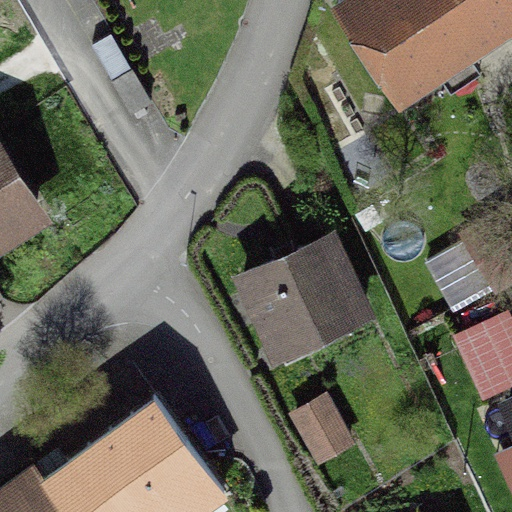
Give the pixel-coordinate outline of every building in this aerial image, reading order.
[(511,0),(356,0),(340,11),(394,91),(511,12),(511,0)] [(108,82),(127,114),(146,102),(127,70),(108,82)] [(0,255),(53,220),(0,139),(0,255)] [(487,284),(511,268),(511,209),(511,210),(461,240),(487,284)] [(292,250),(287,239),(265,249),(270,260),(239,275),(281,366),(322,347),(315,333),(360,313),(324,235),(292,250)] [(185,444),(151,397),(0,506),(0,511),(169,511),(212,481),(185,444)] [(315,458),(344,441),(332,419),(303,435),(315,458)]
